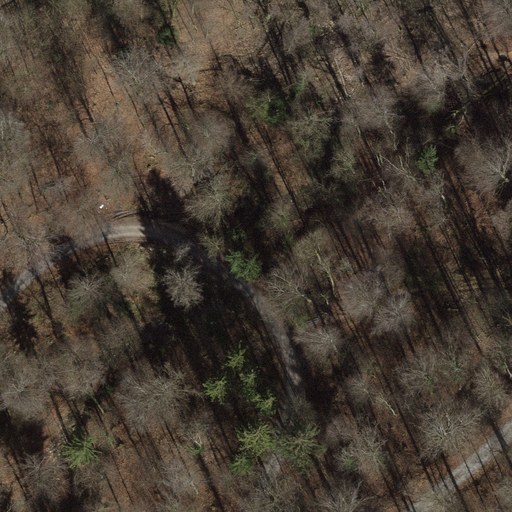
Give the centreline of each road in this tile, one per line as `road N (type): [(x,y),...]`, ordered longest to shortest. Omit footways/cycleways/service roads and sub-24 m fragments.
road 1 (track): [(0,301),(85,235),(187,240),(258,281),(296,363),(258,511)]
road 2 (track): [(511,419),(421,511)]
